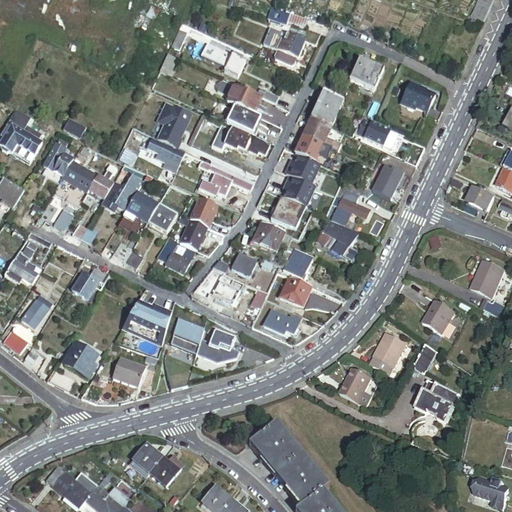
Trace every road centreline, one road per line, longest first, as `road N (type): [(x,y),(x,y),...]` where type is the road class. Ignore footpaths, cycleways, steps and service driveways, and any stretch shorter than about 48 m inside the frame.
road 1 (residential): [(32,228),(312,363)]
road 2 (tertiary): [(511,15),(419,209)]
road 3 (tertiary): [(419,209),(379,295),(312,363)]
road 4 (tertiary): [(312,363),(270,385),(172,414)]
road 5 (residential): [(172,414),(180,432),(273,511)]
road 6 (residential): [(96,434),(0,357)]
